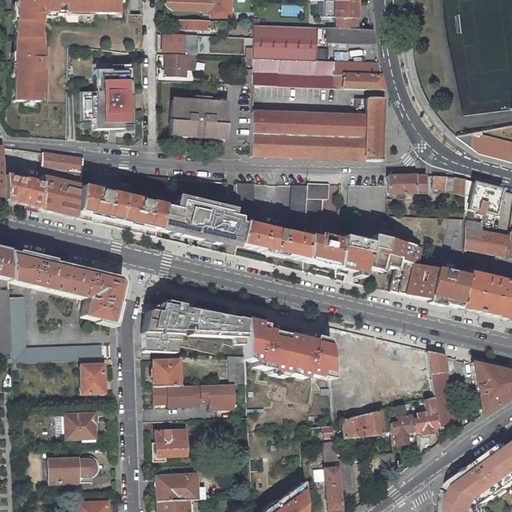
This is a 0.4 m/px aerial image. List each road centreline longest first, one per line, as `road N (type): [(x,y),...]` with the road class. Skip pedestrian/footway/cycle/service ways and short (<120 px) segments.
road 1 (primary): [(511,347),(142,259)]
road 2 (residential): [(150,163),(391,170),(425,143)]
road 3 (residential): [(131,511),(125,333),(142,259)]
road 4 (residential): [(150,163),(150,0)]
road 5 (residential): [(0,144),(150,163)]
road 6 (tertiary): [(425,143),(390,54),(387,0)]
road 7 (primary): [(142,259),(0,225)]
road 8 (secondary): [(414,484),(511,414)]
